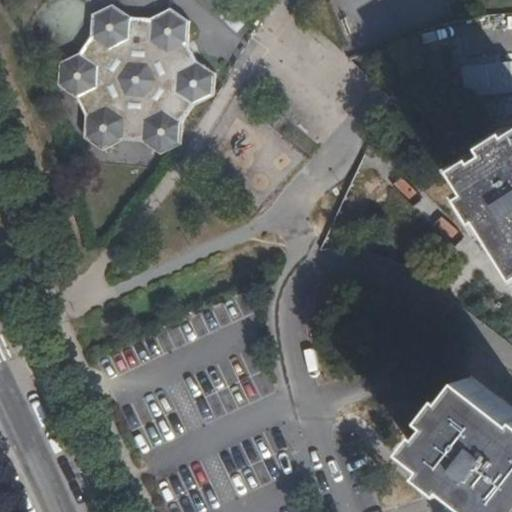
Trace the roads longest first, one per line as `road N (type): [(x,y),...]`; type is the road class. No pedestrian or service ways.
road 1 (unknown): [(425,299),(425,342),(404,370),(166,452)]
road 2 (unknown): [(121,387),(291,315)]
road 3 (residential): [(60,511),(0,371)]
